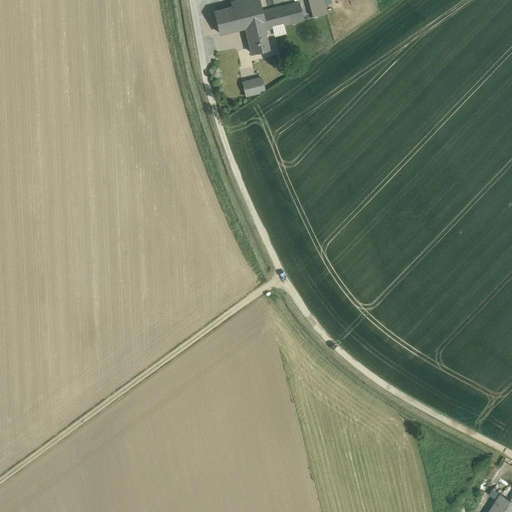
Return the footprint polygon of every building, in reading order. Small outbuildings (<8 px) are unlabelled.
[(241,6),(215,12),(221,33),(246,27),(262,23),(264,30),(273,28),(273,27),(303,19),(299,3),(262,12),(258,0),(242,0),(239,1),(241,6)] [(323,0),(308,0),(313,17),(327,13),(323,0)] [(215,12),(207,15),(211,35),(221,33),(215,12)] [(262,23),(246,27),(252,53),(268,49),(264,30),(262,23)] [(261,78),(256,79),(259,90),(264,88),(261,78)] [(256,79),(243,83),(246,95),(259,92),(259,90),(256,79)] [(511,511),(511,501),(500,494),(488,511),(511,511)]
